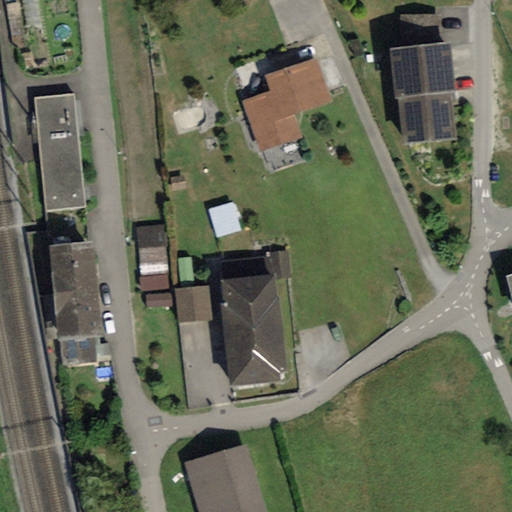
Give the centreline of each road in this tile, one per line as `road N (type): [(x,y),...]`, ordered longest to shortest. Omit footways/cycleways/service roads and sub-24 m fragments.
road 1 (unclassified): [(88,0),(139,438)]
road 2 (unclassified): [(461,300),(309,402),(139,438)]
road 3 (residential): [(485,248),(478,0)]
